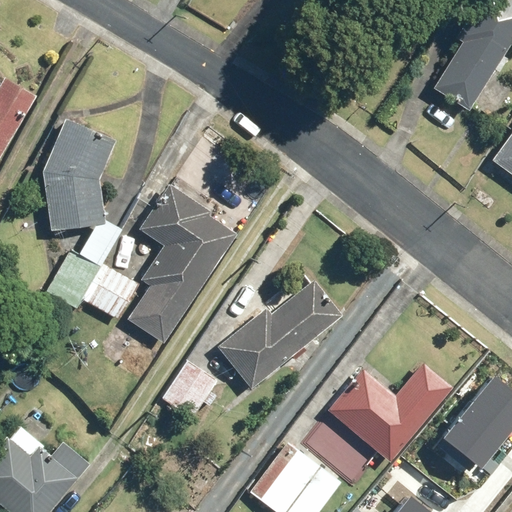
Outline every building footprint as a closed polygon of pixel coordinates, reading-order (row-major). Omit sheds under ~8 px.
[(474,0),(423,85),(462,109),(511,27),(511,9),(496,0),(474,0)] [(0,99),(0,141),(19,110),(0,99)] [(36,170),(37,181),(45,232),(98,223),(91,181),(107,140),(58,120),(42,159),(36,170)] [(511,122),(483,161),(511,182),(511,122)] [(122,314),(157,338),(229,235),(227,233),(229,229),(159,184),(130,227),(166,250),(122,314)] [(82,301),(111,317),(130,282),(101,267),(82,301)] [(212,351),(242,389),(334,316),(304,278),(212,351)] [(417,361),(388,395),(356,369),(322,411),(381,460),(402,436),(402,437),(446,386),(417,361)] [(158,400),(199,426),(222,391),(180,365),(158,400)] [(511,388),(490,372),(436,439),(470,466),(511,414),(511,388)] [(12,425),(0,438),(0,508),(4,511),(39,511),(71,474),(12,425)] [(243,490),(270,511),(310,511),(335,482),(284,441),(243,490)] [(435,511),(405,487),(383,511),(435,511)]
